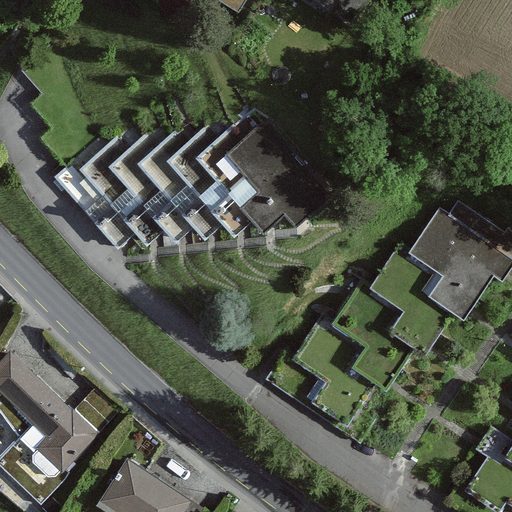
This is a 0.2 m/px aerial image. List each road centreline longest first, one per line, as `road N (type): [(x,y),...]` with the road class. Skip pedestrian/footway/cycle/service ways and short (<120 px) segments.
road 1 (residential): [(415,511),(323,449),(99,261),(40,191),(7,119)]
road 2 (secondary): [(0,240),(133,374),(307,511)]
